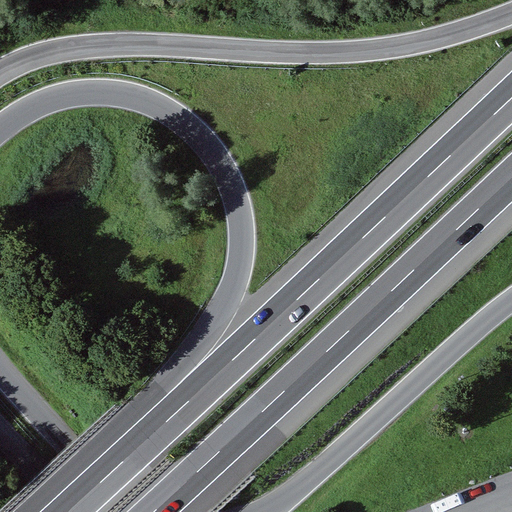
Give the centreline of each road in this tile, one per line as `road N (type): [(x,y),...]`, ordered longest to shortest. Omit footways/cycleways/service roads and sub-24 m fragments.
road 1 (motorway): [(0,131),(66,95),(130,94),(170,108),(228,164),(243,199),(241,283),(185,368),(147,446)]
road 2 (motorway): [(511,14),(430,41),(367,49),(107,41),(30,59),(0,77)]
road 3 (motorway): [(511,101),(147,446)]
road 4 (motorway): [(157,511),(511,180)]
road 5 (unclassified): [(511,306),(277,511)]
road 6 (motorway): [(165,511),(65,434),(0,360)]
